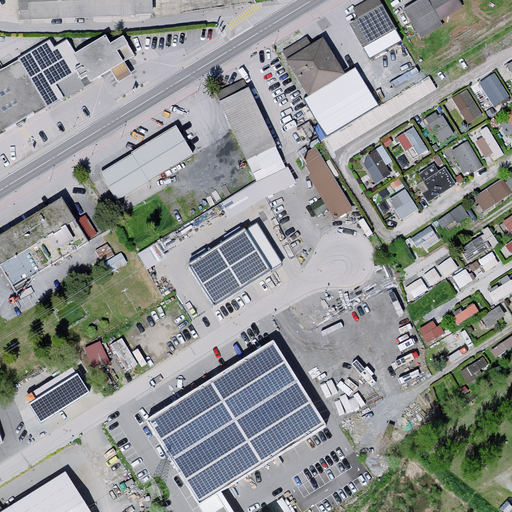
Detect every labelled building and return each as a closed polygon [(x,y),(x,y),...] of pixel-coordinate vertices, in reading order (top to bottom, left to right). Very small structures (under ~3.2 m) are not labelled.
[(21,0),(22,18),(154,13),(153,0),(21,0)] [(367,55),(398,38),(376,0),(370,0),(355,9),(360,18),(350,23),(367,55)] [(424,0),(406,11),(421,36),(471,6),(467,0),(424,0)] [(320,34),(284,53),(327,133),(376,107),(355,69),(342,76),(320,34)] [(50,45),(0,73),(0,136),(134,60),(123,42),(109,49),(104,42),(76,58),(68,44),(54,52),(50,45)] [(494,73),(479,83),(494,106),(509,97),(494,73)] [(281,166),(244,83),(219,94),(256,177),(281,166)] [(467,89),(452,98),(467,123),(482,114),(467,89)] [(453,134),(442,116),(429,124),(440,143),(453,134)] [(362,118),(327,134),(334,148),(369,132),(362,118)] [(102,169),(118,196),(192,155),(176,127),(102,169)] [(413,159),(427,150),(414,127),(399,136),(413,159)] [(504,155),(487,127),(480,131),(497,159),(504,155)] [(483,166),(467,141),(452,150),(467,176),(483,166)] [(350,208),(316,147),(300,156),(335,217),(350,208)] [(391,174),(376,149),(368,154),(364,163),(375,183),(391,174)] [(433,198),(455,184),(445,167),(423,181),(433,198)] [(475,196),(485,210),(511,190),(511,189),(502,176),(475,196)] [(389,186),(394,193),(405,186),(400,179),(389,186)] [(405,189),(389,199),(401,220),(418,210),(405,189)] [(63,199),(0,235),(0,264),(9,280),(85,237),(63,199)] [(438,219),(444,229),(468,213),(461,203),(438,219)] [(88,239),(101,232),(90,211),(77,218),(88,239)] [(511,214),(502,220),(509,231),(511,229),(511,214)] [(419,250),(440,239),(433,225),(412,236),(419,250)] [(191,265),(214,301),(276,262),(253,226),(191,265)] [(471,260),(499,240),(489,227),(461,247),(471,260)] [(109,243),(97,250),(108,268),(120,261),(109,243)] [(154,243),(139,251),(146,266),(161,258),(154,243)] [(495,251),(480,258),(486,270),(501,263),(495,251)] [(424,273),(431,285),(460,268),(453,256),(424,273)] [(470,266),(478,276),(486,270),(478,260),(470,266)] [(454,275),(461,287),(474,279),(466,268),(454,275)] [(411,299),(429,289),(422,277),(404,287),(411,299)] [(511,277),(489,293),(496,302),(511,290),(511,277)] [(501,304),(482,316),(488,326),(507,314),(501,304)] [(426,341),(444,332),(436,318),(419,327),(426,341)] [(511,335),(491,348),(496,356),(511,346),(511,335)] [(125,336),(113,341),(125,370),(137,365),(125,336)] [(325,420),(274,340),(150,417),(200,498),(325,420)] [(98,341),(84,349),(95,370),(110,362),(98,341)] [(460,368),(467,383),(478,378),(475,370),(488,364),(484,357),(460,368)] [(29,402),(40,420),(87,392),(77,375),(29,402)] [(84,511),(60,474),(0,511),(84,511)]
